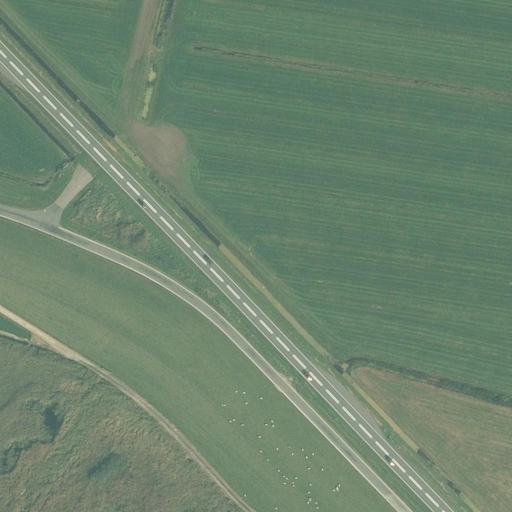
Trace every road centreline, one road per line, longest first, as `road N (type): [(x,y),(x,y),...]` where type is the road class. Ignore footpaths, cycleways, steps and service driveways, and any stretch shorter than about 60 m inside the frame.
road 1 (trunk): [(445,511),(0,51)]
road 2 (unclassified): [(405,511),(201,305),(121,258),(0,211)]
road 3 (track): [(0,333),(64,353),(121,385),(250,511)]
road 4 (track): [(127,130),(160,0)]
